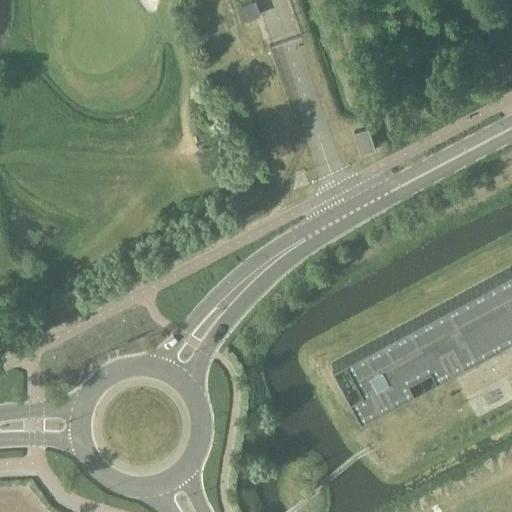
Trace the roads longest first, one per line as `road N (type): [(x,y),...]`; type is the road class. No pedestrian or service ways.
road 1 (tertiary): [(316,231),(511,129)]
road 2 (tertiary): [(316,231),(261,254),(157,367)]
road 3 (tertiary): [(185,382),(226,320),(316,231)]
